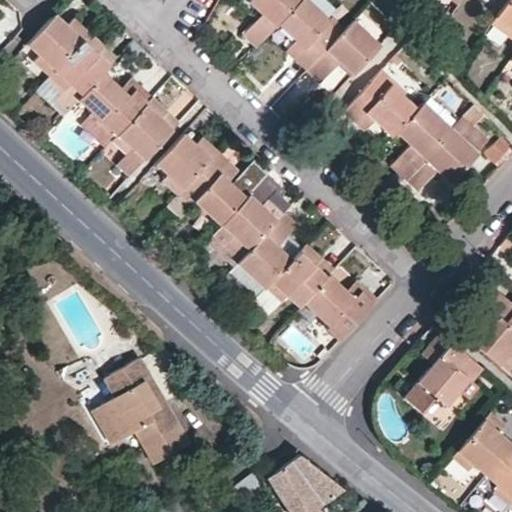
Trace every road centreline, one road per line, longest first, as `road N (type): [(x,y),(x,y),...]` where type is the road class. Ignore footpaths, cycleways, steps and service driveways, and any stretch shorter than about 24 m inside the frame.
road 1 (residential): [(0,145),(303,421)]
road 2 (residential): [(152,4),(158,34),(425,281)]
road 3 (residential): [(425,281),(303,421)]
road 4 (residential): [(303,421),(419,511)]
road 5 (residential): [(511,178),(425,281)]
